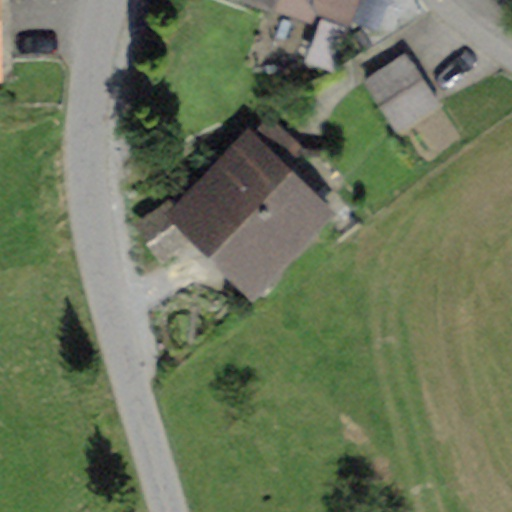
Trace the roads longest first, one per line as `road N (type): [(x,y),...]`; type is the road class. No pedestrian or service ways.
road 1 (unclassified): [(112,0),(91,146),(97,228),(169,511)]
road 2 (track): [(428,511),(385,390),(385,319),(399,253),(511,143)]
